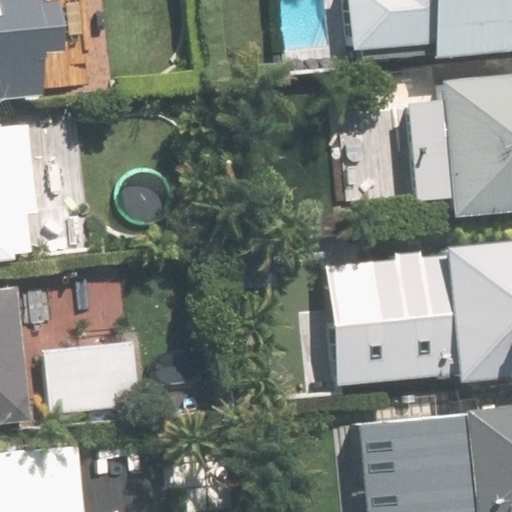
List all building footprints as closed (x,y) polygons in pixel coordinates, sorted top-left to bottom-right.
[(0,0),(0,93),(46,90),(42,46),(54,45),(50,0),(0,0)] [(511,0),(351,0),(356,51),(511,37),(511,0)] [(511,70),(447,77),(448,96),(407,100),(417,218),(511,209),(511,70)] [(0,257),(18,256),(6,124),(0,124),(0,257)] [(511,235),(324,252),(336,386),(511,370),(511,235)] [(24,284),(0,285),(0,422),(36,419),(24,284)] [(134,342),(44,349),(50,411),(140,403),(134,342)] [(511,511),(511,399),(360,413),(369,511),(511,511)] [(0,511),(80,511),(74,443),(0,449),(0,511)]
